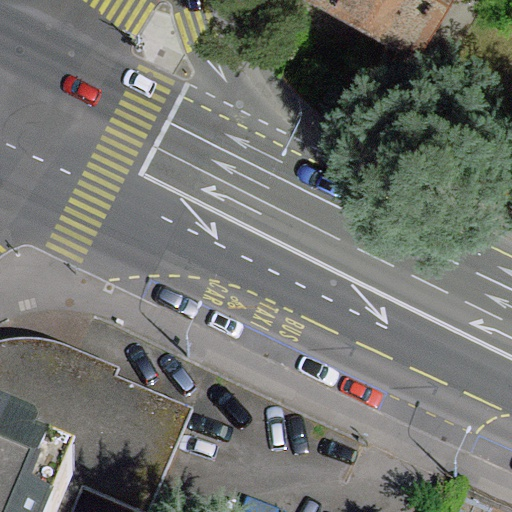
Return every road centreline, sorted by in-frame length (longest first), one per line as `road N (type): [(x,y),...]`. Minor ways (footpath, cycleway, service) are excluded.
road 1 (secondary): [(284,235),(511,348)]
road 2 (tertiary): [(284,235),(198,0)]
road 3 (secondary): [(121,152),(284,235)]
